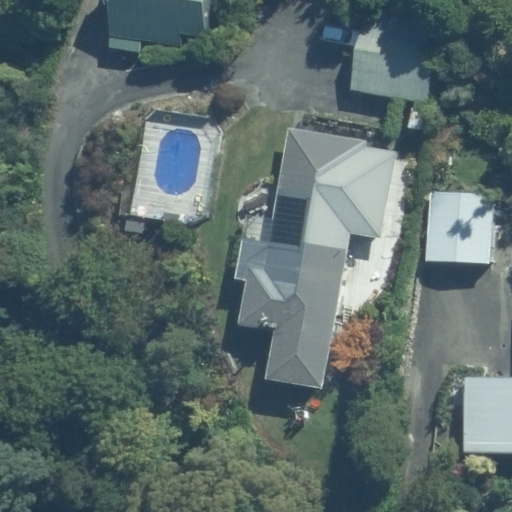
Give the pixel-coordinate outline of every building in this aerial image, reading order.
[(123,0),(117,42),(190,53),(192,39),(216,42),(222,0),(123,0)] [(441,42),(368,31),(358,93),(431,104),(441,42)] [(279,387),(335,395),(357,238),(388,243),(400,159),(369,155),(370,147),(293,136),(278,245),(253,241),(246,285),(259,287),(253,330),(287,335),(279,387)] [(437,265),(493,266),(495,194),(439,193),(437,265)] [(475,460),(511,460),(511,382),(474,383),(475,460)]
